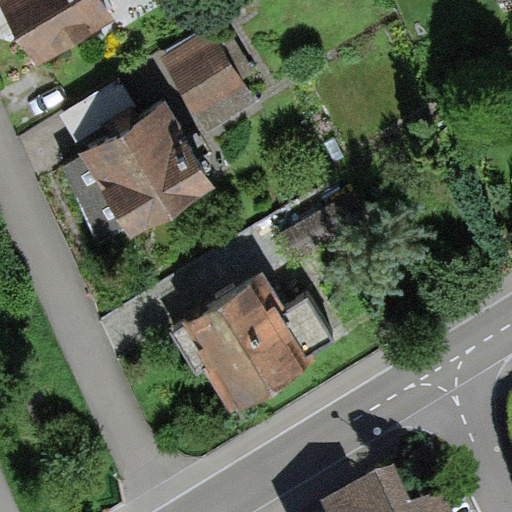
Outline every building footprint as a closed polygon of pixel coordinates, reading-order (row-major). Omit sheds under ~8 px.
[(0,0),(0,16),(5,24),(16,17),(37,52),(115,4),(113,0),(0,0)] [(212,20),(162,52),(210,128),(261,96),(212,20)] [(83,144),(64,156),(103,236),(217,168),(166,84),(135,103),(117,73),(60,106),(83,144)] [(259,261),(183,307),(238,396),(313,351),(259,261)] [(393,478),(322,511),(450,511),(443,496),(409,511),(393,478)]
